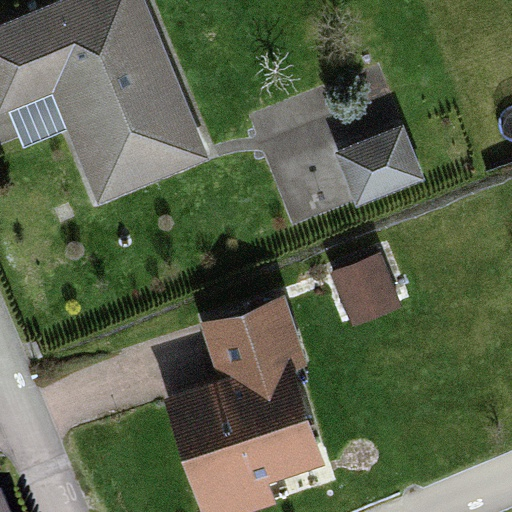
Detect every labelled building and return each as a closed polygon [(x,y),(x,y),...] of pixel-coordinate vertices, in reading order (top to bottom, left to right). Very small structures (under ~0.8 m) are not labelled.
[(148,0),(29,0),(0,12),(0,101),(51,81),(96,193),(208,148),(148,0)] [(401,114),(333,141),(356,197),(424,170),(401,114)] [(330,262),(350,316),(400,297),(379,242),(330,262)] [(216,363),(162,381),(204,511),(227,511),(277,496),(268,467),(325,449),(294,355),(306,351),(283,282),(198,310),(216,363)] [(0,511),(11,511),(2,489),(0,489),(0,511)]
